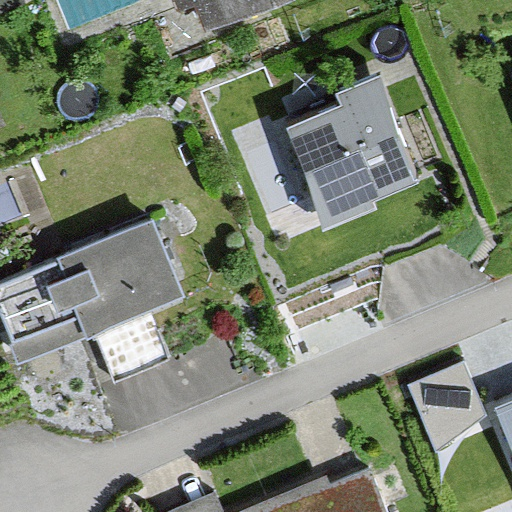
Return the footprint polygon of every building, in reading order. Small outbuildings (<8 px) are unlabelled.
[(288,0),(176,0),(182,14),(200,7),(208,29),(288,0)] [(420,177),(379,74),(336,92),(341,104),(289,125),(328,224),(380,203),(376,195),(420,177)] [(185,295),(154,216),(57,255),(58,259),(0,282),(0,313),(19,361),(91,332),(111,384),(168,361),(148,310),(185,295)] [(462,384),(412,396),(425,451),(475,440),(462,384)] [(511,387),(498,394),(511,426),(511,387)] [(389,511),(372,469),(333,485),(329,476),(242,511),(223,511),(216,494),(171,511),(389,511)]
